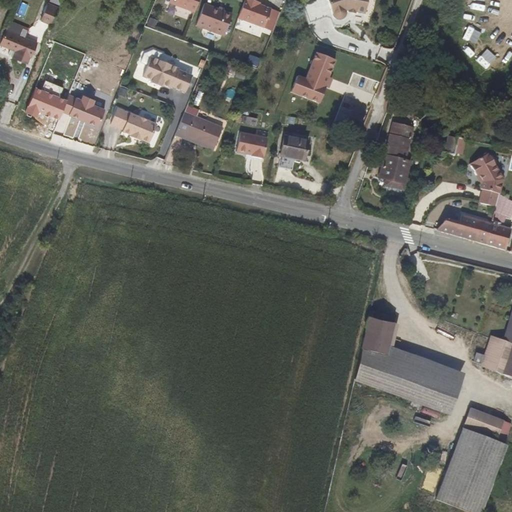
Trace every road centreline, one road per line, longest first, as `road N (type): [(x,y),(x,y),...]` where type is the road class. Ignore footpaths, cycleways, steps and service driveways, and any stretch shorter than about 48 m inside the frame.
road 1 (residential): [(0,131),(89,171),(338,223)]
road 2 (residential): [(338,223),(416,0)]
road 3 (residential): [(338,223),(511,264)]
road 4 (track): [(73,164),(0,306)]
